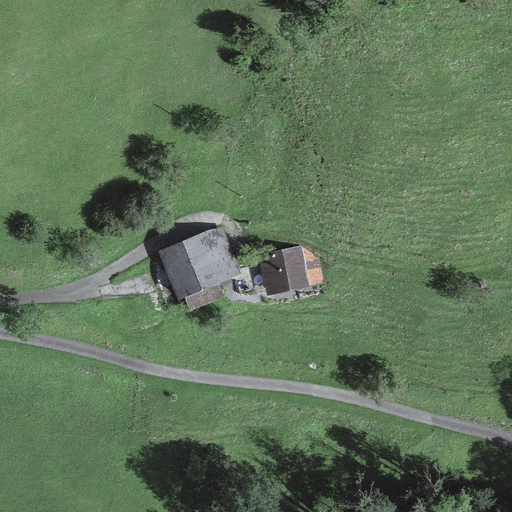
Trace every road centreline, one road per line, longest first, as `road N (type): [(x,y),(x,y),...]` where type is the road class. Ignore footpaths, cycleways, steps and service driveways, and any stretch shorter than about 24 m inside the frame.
road 1 (track): [(511,441),(375,400),(156,369),(0,331)]
road 2 (track): [(0,300),(76,288),(189,226),(243,225)]
